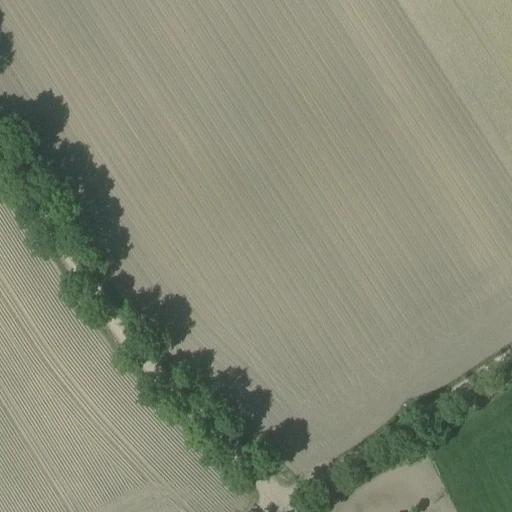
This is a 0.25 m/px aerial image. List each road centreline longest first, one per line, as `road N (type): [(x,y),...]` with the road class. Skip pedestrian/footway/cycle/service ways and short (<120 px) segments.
road 1 (track): [(0,126),(117,302),(289,499)]
road 2 (track): [(289,499),(511,342)]
